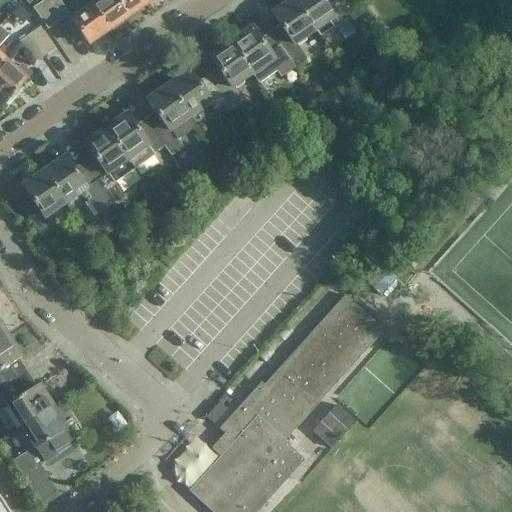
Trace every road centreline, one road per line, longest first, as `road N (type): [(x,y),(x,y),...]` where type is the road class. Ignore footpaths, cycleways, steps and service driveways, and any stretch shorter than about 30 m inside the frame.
road 1 (residential): [(0,151),(222,0)]
road 2 (residential): [(163,404),(48,299),(0,226)]
